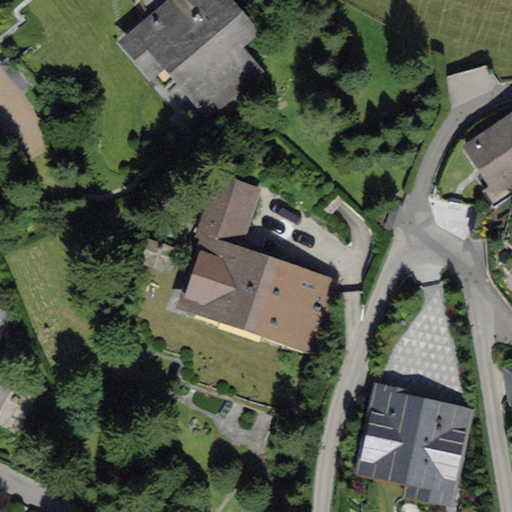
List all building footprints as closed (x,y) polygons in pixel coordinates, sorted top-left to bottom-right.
[(218,0),(143,0),(141,2),(157,21),(128,46),(164,88),(181,73),(210,107),(251,72),(232,49),(249,35),(218,0)] [(450,86),(489,86),(489,71),(449,71),(450,86)] [(511,176),(511,121),(475,147),(500,184),(511,176)] [(238,247),(256,192),(220,180),(201,236),(211,240),(191,301),(310,342),(328,289),(276,271),(279,261),(238,247)] [(145,260),(166,267),(172,250),(150,243),(145,260)] [(0,373),(0,419),(16,426),(32,387),(0,373)] [(408,400),(381,394),(366,467),(415,478),(413,490),(446,497),(463,418),(407,406),(408,400)]
